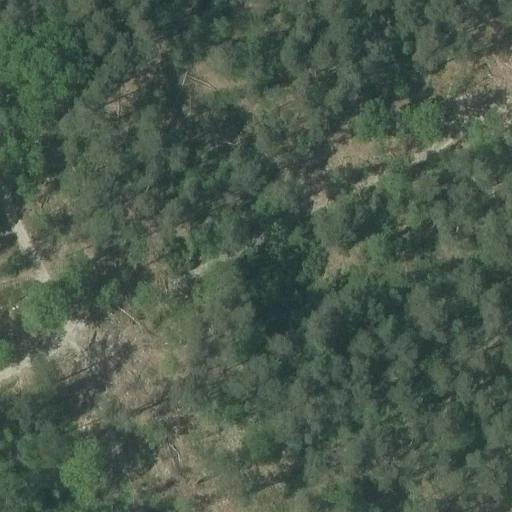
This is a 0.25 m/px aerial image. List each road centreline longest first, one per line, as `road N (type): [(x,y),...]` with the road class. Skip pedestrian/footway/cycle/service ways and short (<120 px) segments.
road 1 (unknown): [(64,336),(484,108),(511,74)]
road 2 (track): [(0,183),(64,336),(0,372)]
